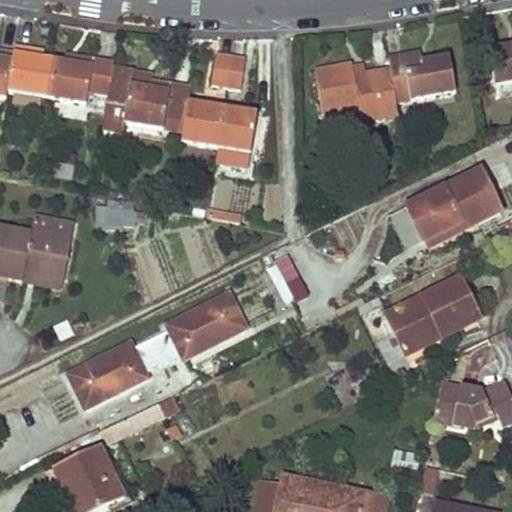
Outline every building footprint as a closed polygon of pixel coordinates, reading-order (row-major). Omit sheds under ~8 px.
[(33,49),(13,45),(12,52),(5,92),(45,99),(52,59),(32,55),(33,49)] [(511,47),(488,51),(494,87),(511,83),(511,47)] [(0,99),(4,100),(5,92),(12,52),(0,50),(0,99)] [(230,57),(217,54),(211,85),(225,88),(230,57)] [(405,57),(387,59),(389,70),(395,104),(454,94),(448,59),(421,63),(419,54),(405,57)] [(71,62),(52,59),(45,99),(86,106),(88,92),(107,97),(112,61),(72,55),(71,62)] [(244,59),(230,57),(225,88),(239,90),(244,59)] [(333,70),(314,73),(322,118),(358,111),(360,122),(397,118),(395,104),(389,70),(353,77),(351,67),(333,70)] [(145,88),(131,85),(124,125),(163,132),(165,118),(184,123),(188,102),(190,87),(146,79),(145,88)] [(205,105),(188,102),(184,123),(181,142),(215,149),(222,108),(205,105)] [(239,111),(222,108),(215,149),(250,155),(257,114),(239,111)] [(485,175),(410,208),(430,254),(511,216),(501,194),(511,188),(511,142),(478,159),(485,175)] [(96,228),(135,230),(135,209),(96,208),(96,228)] [(207,221),(239,228),(241,217),(209,210),(207,221)] [(0,230),(0,278),(22,284),(24,274),(62,280),(69,242),(0,230)] [(266,269),(283,310),(309,299),(291,258),(266,269)] [(24,274),(22,284),(49,289),(61,291),(62,280),(24,274)] [(457,281),(384,316),(400,352),(437,334),(440,340),(478,322),(457,281)] [(130,345),(67,376),(78,399),(84,411),(147,381),(144,373),(178,356),(182,363),(244,331),(227,296),(164,328),(167,333),(133,350),(130,345)] [(437,334),(400,352),(405,358),(440,340),(437,334)] [(482,398),(439,388),(431,426),(474,436),(476,429),(495,421),(500,432),(511,427),(511,403),(506,389),(482,398)] [(157,407),(98,435),(104,447),(163,419),(157,407)] [(96,452),(53,473),(66,499),(71,511),(102,511),(122,503),(96,452)] [(417,458),(392,452),(390,469),(413,473),(417,458)] [(435,497),(438,471),(425,470),(421,495),(435,497)] [(381,511),(384,500),(282,479),(278,491),(274,511),(381,511)] [(260,488),(255,510),(264,511),(274,511),(278,491),(260,488)]
